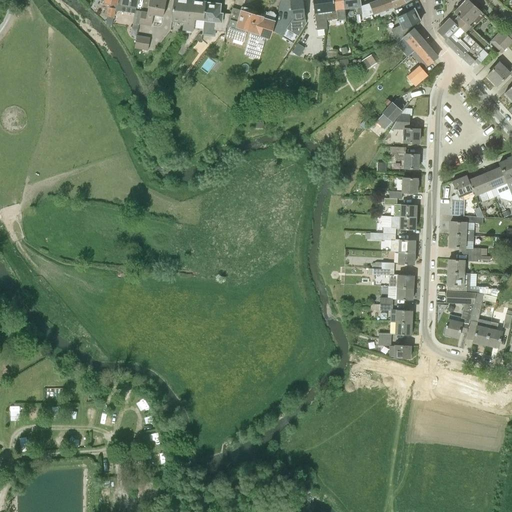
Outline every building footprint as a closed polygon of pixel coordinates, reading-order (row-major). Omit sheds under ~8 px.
[(107,16),(113,17),(116,0),(105,0),(105,5),(109,5),(107,16)] [(116,0),(113,17),(114,17),(115,10),(135,14),(132,28),(138,29),(141,12),(135,11),(137,0),(116,0)] [(163,17),(164,9),(166,0),(149,0),(148,6),(147,13),(141,12),(139,24),(151,26),(153,15),(163,17)] [(187,30),(191,1),(184,0),(173,0),(173,9),(171,22),(183,23),(182,30),(187,30)] [(202,28),(205,2),(204,2),(202,0),(203,0),(202,0),(200,0),(199,0),(198,1),(191,1),(187,30),(193,31),(193,28),(202,28)] [(289,0),(292,21),(288,28),(299,35),(306,24),(302,0),(289,0)] [(326,20),(335,19),(332,0),(312,0),(313,5),(317,30),(327,29),(326,20)] [(346,15),(345,8),(343,0),(332,0),(335,19),(345,18),(345,15),(346,15)] [(363,15),(361,6),(361,7),(360,0),(343,0),(345,8),(346,15),(348,14),(347,8),(355,7),(356,15),(362,14),(362,15),(363,15)] [(390,0),(379,0),(361,6),(363,15),(367,16),(373,13),(374,14),(379,12),(384,24),(393,19),(388,8),(392,7),(390,0)] [(485,16),(475,6),(469,0),(465,0),(454,12),(454,13),(450,18),(476,41),(484,48),(487,44),(473,31),(481,23),(479,21),(485,16)] [(226,28),(230,14),(219,13),(221,4),(219,4),(218,2),(214,1),(212,3),(205,2),(202,28),(203,28),(203,35),(214,36),(215,31),(225,32),(226,28)] [(269,38),(273,25),(276,15),(275,15),(275,14),(273,13),(273,12),(270,11),(270,12),(268,12),(268,13),(264,12),(262,17),(255,15),(256,12),(250,11),(251,10),(249,8),(246,7),(244,8),(243,9),(242,8),(241,11),(232,9),(230,14),(226,28),(228,28),(225,37),(243,42),(247,28),(260,33),(260,35),(252,32),(247,44),(253,46),(250,55),(259,58),(261,52),(266,38),(269,38)] [(417,15),(419,15),(416,10),(415,10),(414,9),(405,13),(396,17),(400,26),(391,30),(395,38),(408,31),(406,28),(411,26),(420,21),(417,15)] [(485,51),(482,49),(484,48),(476,41),(450,18),(438,31),(446,40),(444,42),(461,58),(470,66),(474,62),(485,51)] [(410,52),(424,41),(413,28),(405,35),(400,40),(410,52)] [(511,39),(501,29),(489,42),(502,53),(511,41),(511,39)] [(150,38),(137,36),(135,48),(148,51),(150,38)] [(410,52),(418,61),(424,69),(437,57),(424,41),(410,52)] [(292,54),(299,58),(303,52),(296,47),(292,54)] [(478,65),(488,54),(485,51),(474,62),(478,65)] [(366,58),(364,55),(355,61),(358,64),(363,72),(371,66),(377,61),(372,54),(366,58)] [(349,66),(348,59),(339,60),(340,67),(349,66)] [(511,77),(511,67),(508,71),(499,63),(487,75),(488,77),(492,81),(497,85),(509,74),(511,77)] [(176,92),(169,88),(164,95),(171,100),(176,92)] [(260,97),(258,89),(250,91),(252,99),(260,97)] [(404,107),(396,100),(376,121),(385,129),(404,107)] [(419,143),(419,129),(407,129),(407,122),(408,122),(409,116),(400,115),(395,122),(391,129),(404,129),(403,142),(419,143)] [(418,155),(406,154),(406,148),(390,147),(390,154),(396,154),(396,160),(404,160),(403,168),(417,169),(418,155)] [(511,158),(498,164),(500,167),(511,195),(511,158)] [(376,172),(386,172),(386,164),(386,162),(377,162),(377,164),(376,172)] [(508,198),(511,195),(500,167),(484,173),(494,197),(498,195),(505,192),(508,198)] [(489,199),(494,197),(484,173),(468,180),(473,192),(475,195),(479,194),(482,201),(489,199)] [(462,196),(473,192),(468,180),(466,175),(452,181),(457,194),(452,197),(450,215),(460,216),(464,216),(464,202),(462,196)] [(417,179),(407,178),(402,178),(401,192),(390,191),(389,198),(397,199),(401,199),(401,192),(416,193),(417,179)] [(397,199),(389,198),(384,198),(383,205),(394,205),(394,216),(415,217),(416,205),(397,204),(397,199)] [(415,230),(415,217),(394,216),(394,217),(391,217),(391,228),(383,227),(383,234),(395,234),(395,229),(405,229),(415,230)] [(482,217),(464,216),(460,216),(460,222),(450,222),(450,235),(473,236),(474,230),(466,229),(466,223),(483,224),(482,217)] [(395,239),(395,234),(383,234),(383,240),(390,240),(390,251),(398,252),(414,252),(414,240),(404,240),(395,239)] [(473,242),(473,236),(450,235),(449,247),(459,248),(459,254),(468,255),(481,255),(487,255),(487,249),(465,248),(465,241),(473,242)] [(502,248),(511,248),(511,247),(511,239),(502,239),(502,248)] [(413,265),(414,252),(398,252),(397,264),(403,265),(413,265)] [(464,261),(468,261),(448,260),(448,273),(464,273),(464,261)] [(381,269),(372,268),(368,268),(368,274),(389,275),(389,287),(397,287),(412,288),(413,275),(403,275),(393,274),(394,269),(381,269)] [(447,292),(476,294),(488,295),(488,287),(470,286),(470,274),(464,273),(448,273),(447,285),(447,292)] [(412,288),(397,287),(396,299),(412,300),(412,288)] [(466,332),(469,319),(475,295),(476,294),(447,292),(446,302),(456,303),(464,304),(460,323),(448,320),(447,325),(446,325),(445,327),(446,327),(444,334),(458,338),(460,331),(466,332)] [(496,297),(488,295),(476,294),(475,295),(469,319),(477,321),(473,341),(485,344),(490,322),(491,317),(479,314),(482,299),(495,303),(496,297)] [(392,310),(392,305),(380,304),(380,310),(391,311),(390,322),(411,323),(412,310),(402,310),(392,310)] [(506,314),(503,328),(508,329),(511,315),(506,314)] [(390,322),(390,333),(391,334),(395,334),(395,335),(401,335),(411,335),(411,323),(390,322)] [(497,324),(490,322),(485,344),(498,347),(502,332),(496,330),(497,324)] [(390,346),(391,340),(378,339),(378,345),(389,346),(389,356),(394,356),(394,358),(399,358),(409,358),(410,346),(395,345),(395,346),(390,346)] [(107,404),(119,409),(122,402),(110,397),(107,404)] [(12,404),(12,419),(22,419),(22,405),(12,404)] [(104,413),(103,424),(112,425),(113,414),(104,413)] [(153,413),(146,414),(148,424),(155,423),(153,413)] [(151,444),(161,442),(159,431),(149,433),(151,444)]
